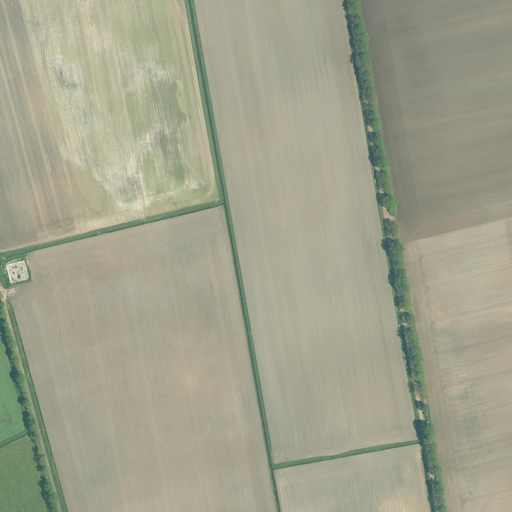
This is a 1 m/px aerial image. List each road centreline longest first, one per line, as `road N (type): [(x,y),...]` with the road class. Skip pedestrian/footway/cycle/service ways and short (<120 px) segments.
road 1 (track): [(347,0),(438,511)]
road 2 (unclassified): [(59,511),(0,289)]
